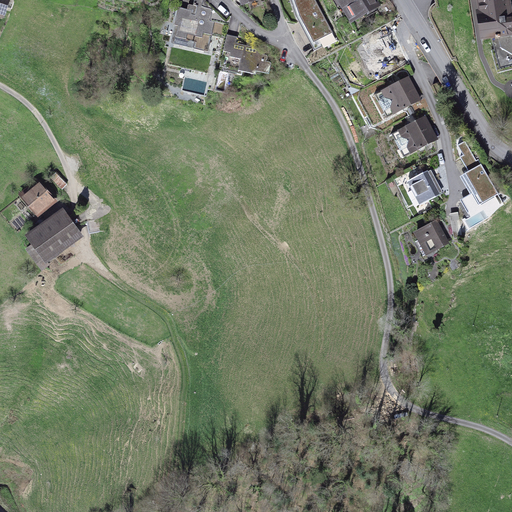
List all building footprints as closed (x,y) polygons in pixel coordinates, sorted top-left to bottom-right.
[(237,0),(240,8),(256,4),(254,0),(237,0)] [(317,0),(284,0),(314,57),(340,39),(317,0)] [(375,0),(336,0),(349,23),(379,7),(375,0)] [(481,0),(484,13),(478,14),(482,39),(491,38),(494,50),(491,51),(497,73),(511,69),(511,23),(508,0),(481,0)] [(192,12),(179,9),(175,26),(179,26),(176,39),(209,46),(212,34),(222,36),(224,26),(211,23),(214,9),(194,5),(192,12)] [(391,32),(367,43),(379,68),(403,57),(391,32)] [(239,43),(224,40),(220,58),(232,61),(230,74),(268,82),(272,67),(264,65),(261,56),(237,51),(239,43)] [(406,81),(377,97),(389,118),(417,102),(406,81)] [(421,121),(394,137),(407,159),(434,142),(421,121)] [(472,172),(485,165),(482,160),(480,161),(468,141),(461,145),(467,155),(463,157),(472,172)] [(485,165),(472,172),(465,175),(483,205),(502,194),(485,165)] [(426,172),(402,185),(415,209),(439,197),(426,172)] [(37,181),(20,195),(36,214),(54,199),(37,181)] [(470,217),(483,210),(475,196),(462,203),(470,217)] [(34,244),(26,250),(41,270),(49,264),(46,260),(79,236),(62,212),(43,226),(41,222),(27,232),(30,235),(28,236),(34,244)] [(441,218),(415,232),(425,253),(452,240),(441,218)] [(100,231),(98,219),(87,221),(89,233),(100,231)]
